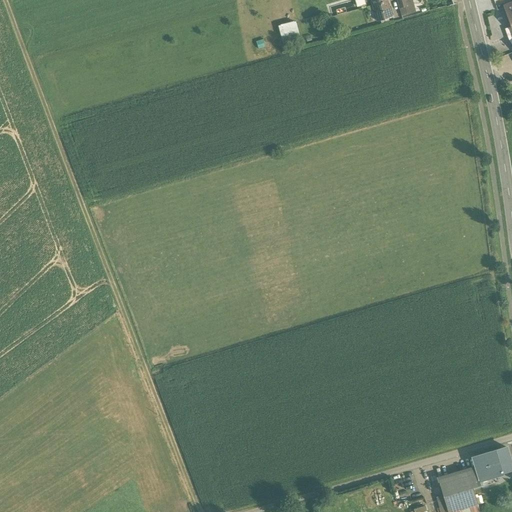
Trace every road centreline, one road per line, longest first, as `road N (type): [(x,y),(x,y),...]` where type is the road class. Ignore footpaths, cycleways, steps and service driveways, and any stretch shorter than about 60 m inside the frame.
road 1 (track): [(8,0),(202,511)]
road 2 (tertiary): [(511,218),(468,0)]
